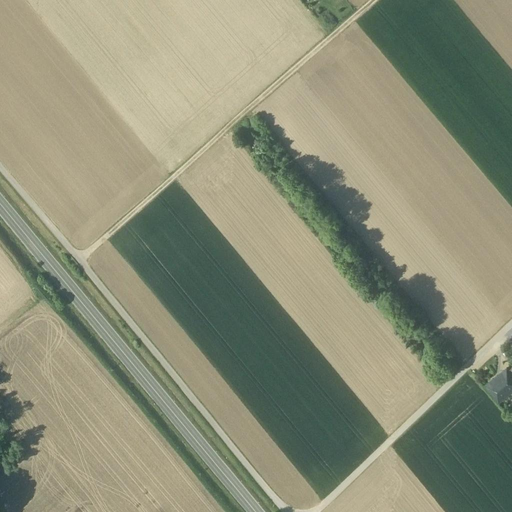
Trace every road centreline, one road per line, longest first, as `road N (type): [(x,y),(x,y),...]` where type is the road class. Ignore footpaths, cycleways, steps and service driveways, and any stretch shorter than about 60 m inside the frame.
road 1 (track): [(386,0),(245,111),(79,259)]
road 2 (secondary): [(252,511),(0,206)]
road 3 (track): [(286,511),(79,259)]
road 4 (track): [(511,326),(317,511)]
road 5 (track): [(79,259),(0,164)]
